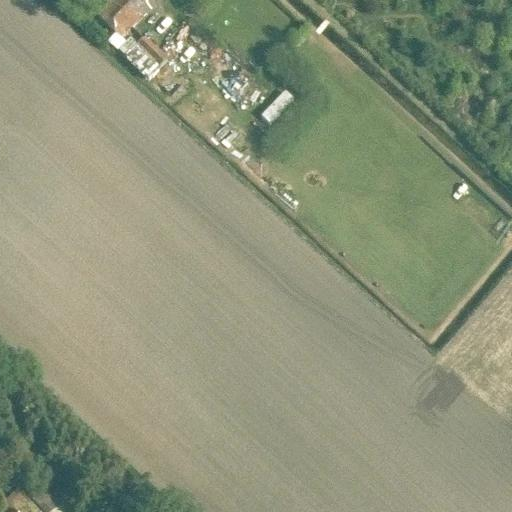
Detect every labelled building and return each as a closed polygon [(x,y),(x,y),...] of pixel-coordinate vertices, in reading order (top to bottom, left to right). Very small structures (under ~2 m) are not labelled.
[(120,45),(149,15),(144,9),(148,6),(142,0),(111,0),(111,1),(113,3),(95,21),(120,45)] [(167,67),(143,44),(135,53),(158,75),(159,75),(167,67)] [(135,53),(134,52),(128,46),(117,58),(147,87),(158,75),(135,53)] [(261,119),(271,129),(296,104),(286,94),(261,119)] [(57,511),(67,502),(47,483),(27,503),(19,495),(2,511),(57,511)]
